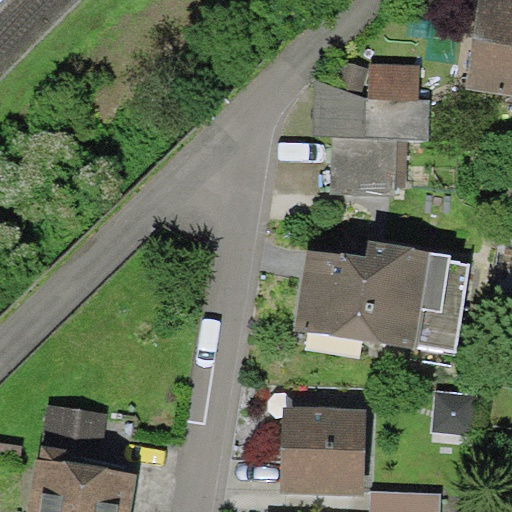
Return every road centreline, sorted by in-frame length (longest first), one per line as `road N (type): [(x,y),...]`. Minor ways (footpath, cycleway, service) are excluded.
road 1 (residential): [(200,511),(263,70)]
road 2 (residential): [(263,70),(0,326)]
